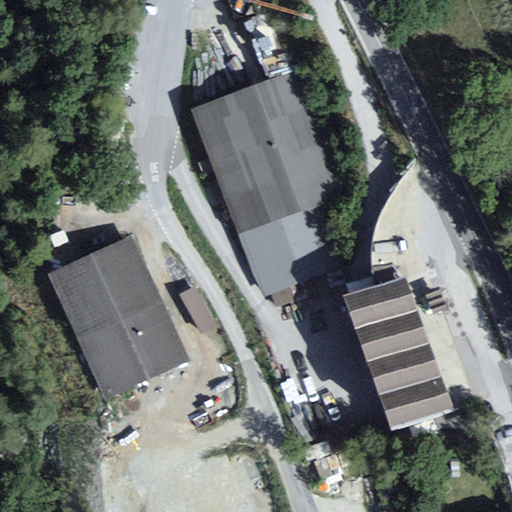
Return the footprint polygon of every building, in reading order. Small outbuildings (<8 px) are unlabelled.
[(296,77),(193,112),(239,235),(344,201),(296,77)] [(136,240),(56,275),(109,399),(192,364),(136,240)] [(353,298),(367,332),(427,313),(415,278),(353,298)] [(198,279),(182,285),(197,328),(214,322),(198,279)] [(451,380),(427,313),(367,332),(387,399),(449,380),(451,380)] [(449,380),(387,399),(398,432),(459,411),(449,380)]
